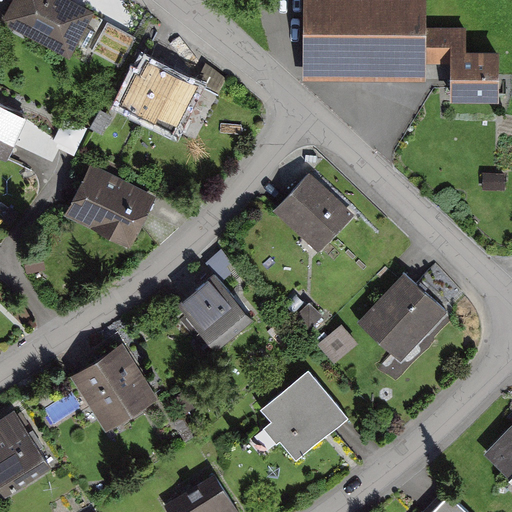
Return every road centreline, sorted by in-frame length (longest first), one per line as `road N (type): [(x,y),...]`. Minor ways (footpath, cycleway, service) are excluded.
road 1 (residential): [(0,373),(155,271),(218,216),(302,110)]
road 2 (residential): [(302,110),(511,306)]
road 3 (residential): [(330,511),(428,439),(511,348)]
road 4 (residential): [(178,0),(302,110)]
